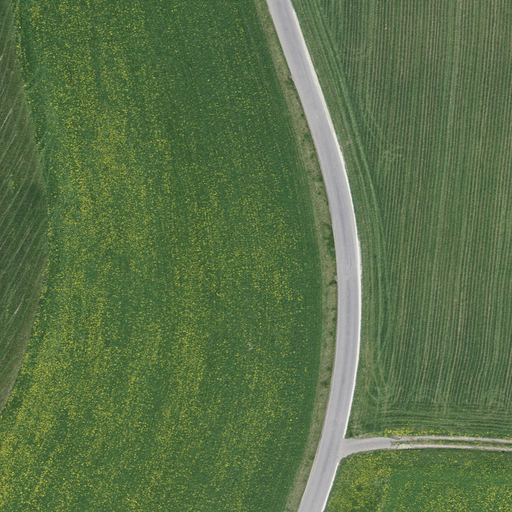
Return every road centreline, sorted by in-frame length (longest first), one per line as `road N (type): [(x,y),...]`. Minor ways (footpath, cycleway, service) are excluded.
road 1 (unclassified): [(310,511),(338,403),(346,267),(336,196),(277,0)]
road 2 (track): [(331,449),(414,442),(511,447)]
